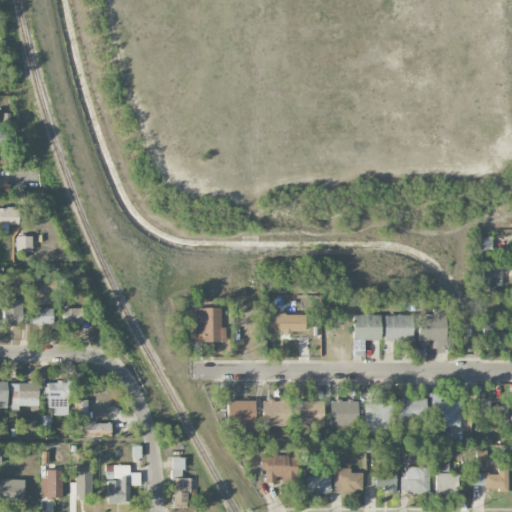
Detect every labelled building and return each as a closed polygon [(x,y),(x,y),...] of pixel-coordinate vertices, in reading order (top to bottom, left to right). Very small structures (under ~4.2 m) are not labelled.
[(0,232),(7,233),(7,224),(18,224),(18,207),(0,207),(0,232)] [(31,236),(15,236),(16,252),(32,252),(31,236)] [(478,251),(491,251),(491,237),(479,237),(478,251)] [(501,267),(487,267),(488,286),(502,286),(501,267)] [(2,325),(21,325),(22,301),(3,300),(2,325)] [(220,307),(193,308),(194,342),(225,341),(225,327),(220,328),(220,307)] [(52,308),(30,309),(30,325),(52,324),(52,308)] [(82,327),(81,308),(62,309),(62,327),(82,327)] [(417,315),(417,341),(434,340),(434,352),(444,352),(444,309),(431,309),(431,315),(417,315)] [(304,332),(304,315),(268,314),(268,332),(304,332)] [(352,340),(380,340),(379,315),(351,315),(352,340)] [(383,315),(384,341),(411,340),(411,315),(383,315)] [(37,383),(10,383),(11,409),(38,408),(37,383)] [(67,384),(41,384),(41,398),(47,397),(47,408),(52,407),(52,415),(67,415),(67,384)] [(398,422),(425,423),(426,399),(398,398),(398,422)] [(431,398),(431,427),(458,427),(459,401),(439,401),(439,398),(431,398)] [(74,437),(111,436),(110,423),(87,423),(86,400),(73,400),(74,437)] [(254,400),(226,401),(227,426),(244,426),(244,435),(254,435),(254,400)] [(286,426),(287,400),(262,400),(261,426),(286,426)] [(322,401),(295,400),(294,425),(322,426),(322,401)] [(329,400),(329,425),(357,425),(357,400),(329,400)] [(364,436),(377,436),(377,429),(391,429),(392,404),(365,403),(364,436)] [(42,433),(50,432),(50,415),(41,416),(42,433)] [(265,482),(275,483),(275,478),(296,478),(296,456),(260,455),(259,471),(265,471),(265,482)] [(183,458),(172,458),(170,508),(186,508),(187,478),(182,478),(183,458)] [(400,490),(408,490),(408,494),(427,494),(427,461),(417,461),(417,467),(404,467),(404,476),(400,476),(400,490)] [(448,472),(448,463),(435,463),(435,473),(448,472)] [(129,465),(112,465),(112,472),(106,472),(106,503),(129,502),(128,486),(139,486),(139,473),(129,473),(129,465)] [(385,487),(384,493),(395,493),(396,466),(375,465),(374,487),(385,487)] [(89,466),(74,467),(75,497),(90,497),(89,466)] [(472,474),(472,485),(484,485),(484,490),(507,491),(507,468),(497,468),(497,474),(472,474)] [(332,492),(361,491),(361,473),(350,473),(350,469),(331,470),(332,492)] [(62,470),(46,470),(45,478),(40,478),(40,498),(62,498),(62,470)] [(435,495),(457,494),(456,473),(434,473),(435,495)] [(329,476),(306,476),(305,493),(329,493),(329,476)] [(24,480),(0,479),(0,501),(23,503),(24,480)]
